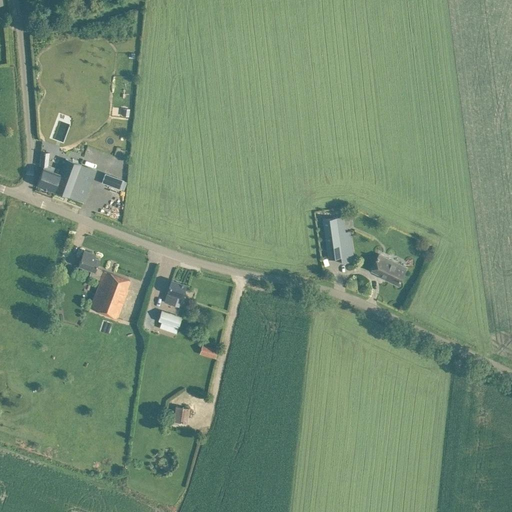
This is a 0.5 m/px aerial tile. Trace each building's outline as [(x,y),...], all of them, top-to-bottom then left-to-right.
[(43,166),(36,185),(54,191),(83,202),(87,192),(95,169),(66,158),(61,172),(62,173),(61,174),(53,171),(54,168),(48,165),(49,152),(41,152),(40,165),(43,166)] [(101,171),(97,182),(112,187),(117,176),(101,171)] [(335,217),(322,219),(326,249),(328,259),(340,257),(341,263),(353,261),(349,231),(338,232),(335,217)] [(90,308),(115,317),(129,279),(95,267),(99,259),(91,256),(92,253),(84,250),(78,265),(91,270),(88,275),(100,280),(90,308)] [(387,279),(399,285),(408,265),(380,253),(372,270),(388,277),(387,279)] [(171,280),(167,294),(172,296),(170,302),(179,305),(182,294),(186,285),(171,280)] [(161,321),(159,327),(176,333),(181,317),(161,310),(158,320),(161,321)] [(199,353),(215,358),(218,348),(202,343),(199,353)] [(175,405),(173,420),(187,422),(189,407),(175,405)]
